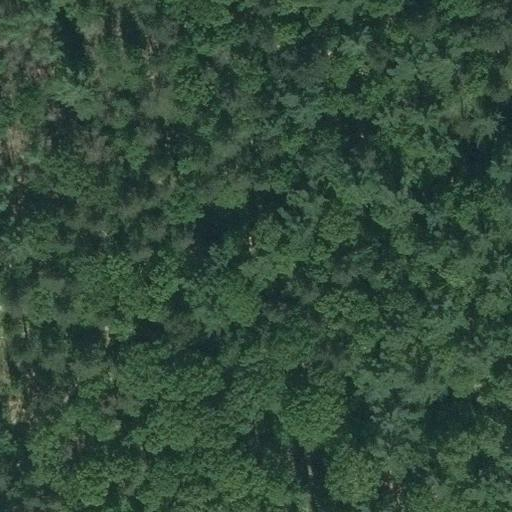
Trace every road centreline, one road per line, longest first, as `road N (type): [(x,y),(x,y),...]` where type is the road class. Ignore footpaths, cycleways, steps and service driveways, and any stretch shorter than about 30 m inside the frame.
road 1 (track): [(201,0),(196,157),(161,287),(171,339)]
road 2 (track): [(233,352),(264,425),(261,464),(240,511)]
